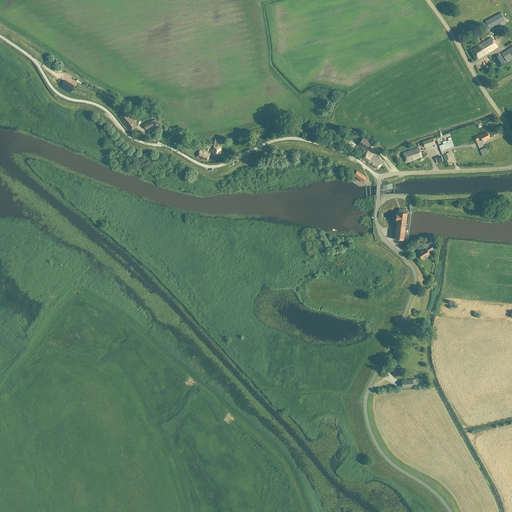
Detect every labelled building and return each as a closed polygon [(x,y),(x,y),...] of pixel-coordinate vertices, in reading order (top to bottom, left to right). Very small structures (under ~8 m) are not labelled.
[(505,21),(501,13),(485,22),(489,29),(505,21)] [(483,43),(489,52),(497,47),(491,38),(483,43)] [(489,52),(483,43),(472,50),(478,59),(489,52)] [(511,47),(501,54),(507,63),(511,59),(511,47)] [(499,55),(493,59),(499,68),(506,64),(499,55)] [(137,126),(127,112),(119,118),(129,132),(137,126)] [(155,130),(151,121),(143,125),(145,130),(147,129),(149,133),(155,130)] [(481,139),(482,142),(490,138),(487,132),(482,134),(475,138),(476,141),(481,139)] [(363,138),(358,146),(365,151),(370,143),(363,138)] [(451,140),(450,138),(447,139),(448,141),(446,141),(442,142),(438,144),(438,146),(440,151),(445,150),(454,147),(451,140)] [(221,149),(222,141),(215,139),(212,154),(219,155),(220,149),(221,149)] [(349,142),(344,139),(342,143),(348,145),(347,147),(353,150),(355,144),(350,141),(349,142)] [(422,142),(424,148),(434,145),(433,139),(422,142)] [(403,154),(406,162),(421,157),(418,148),(403,154)] [(485,148),(479,151),(482,156),(488,154),(485,148)] [(446,154),(445,150),(440,151),(442,156),(444,161),(451,159),(449,152),(446,154)] [(207,162),(209,155),(199,151),(196,159),(207,162)] [(367,151),(362,159),(377,170),(383,163),(367,151)] [(366,178),(357,172),(354,176),(363,182),(366,178)] [(396,228),(394,240),(403,241),(407,213),(406,213),(407,210),(406,210),(398,209),(398,212),(397,214),(396,219),(396,221),(397,221),(396,228)] [(426,248),(425,249),(418,254),(422,259),(429,254),(428,252),(433,249),(431,246),(426,249),(426,248)] [(399,354),(397,353),(399,350),(395,348),(391,355),(393,356),(391,358),(392,359),(390,361),(394,364),(396,361),(395,361),(399,354)] [(392,374),(392,375),(402,375),(402,367),(394,367),(394,370),(393,370),(393,372),(392,374)] [(412,380),(401,381),(402,388),(413,388),(412,380)]
